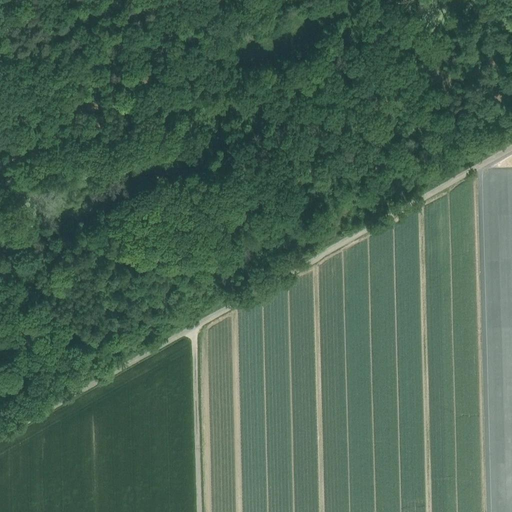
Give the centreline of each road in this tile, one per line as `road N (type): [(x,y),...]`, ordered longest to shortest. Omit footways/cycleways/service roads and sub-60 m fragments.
road 1 (unclassified): [(511,147),(193,325)]
road 2 (unclassified): [(193,325),(0,435)]
road 3 (unclassified): [(199,511),(193,325)]
